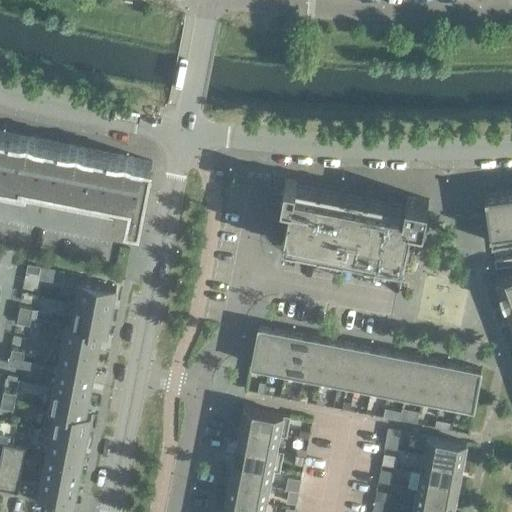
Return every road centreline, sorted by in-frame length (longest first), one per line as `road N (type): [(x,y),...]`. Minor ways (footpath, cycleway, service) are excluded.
road 1 (residential): [(177,134),(377,148),(511,146)]
road 2 (residential): [(177,134),(133,375)]
road 3 (residential): [(268,4),(350,12),(511,8)]
road 4 (residential): [(198,388),(205,362),(231,335),(259,189)]
road 5 (residential): [(177,134),(0,94)]
road 6 (residential): [(133,375),(107,511)]
road 7 (residential): [(206,0),(177,134)]
road 8 (residential): [(174,511),(198,388)]
